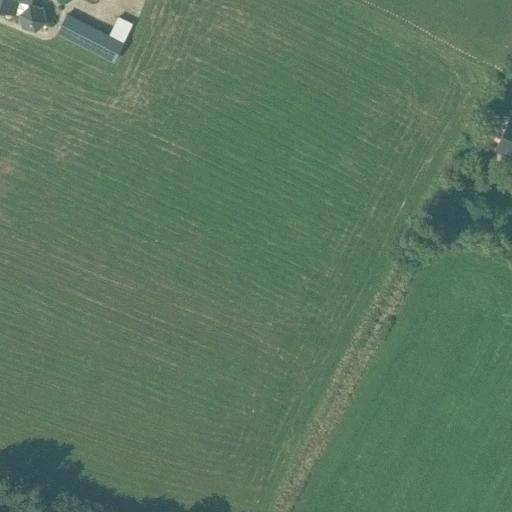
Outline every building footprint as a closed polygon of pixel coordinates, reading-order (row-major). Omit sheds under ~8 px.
[(0,0),(0,6),(15,12),(19,0),(0,0)] [(21,15),(24,29),(38,33),(49,23),(45,9),(32,5),(21,15)] [(67,13),(58,33),(114,60),(132,22),(119,16),(110,33),(67,13)] [(511,115),(496,148),(511,155),(511,115)] [(494,195),(464,182),(452,205),(482,220),(494,195)]
